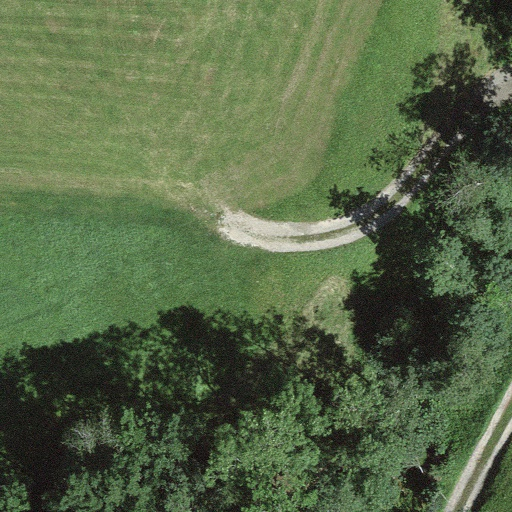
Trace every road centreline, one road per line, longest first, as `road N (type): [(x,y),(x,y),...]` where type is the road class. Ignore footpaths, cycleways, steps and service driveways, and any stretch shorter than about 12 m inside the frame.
road 1 (track): [(511,190),(501,240),(412,381),(272,511)]
road 2 (track): [(215,211),(284,225),(362,184),(418,92),(471,63),(511,96)]
